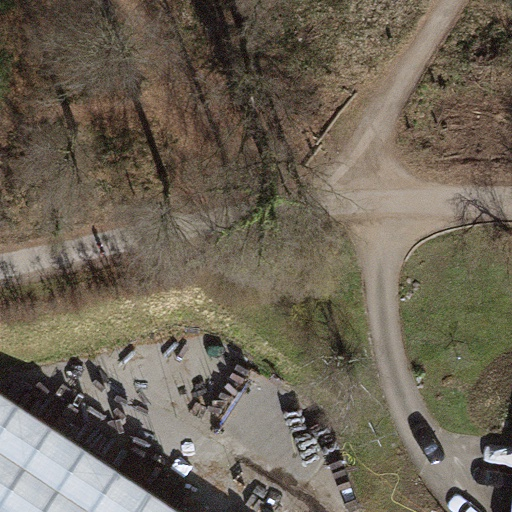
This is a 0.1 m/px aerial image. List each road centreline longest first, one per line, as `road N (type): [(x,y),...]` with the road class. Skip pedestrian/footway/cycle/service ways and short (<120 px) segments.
road 1 (track): [(0,263),(305,205)]
road 2 (track): [(305,205),(429,0)]
road 3 (track): [(305,205),(511,204)]
